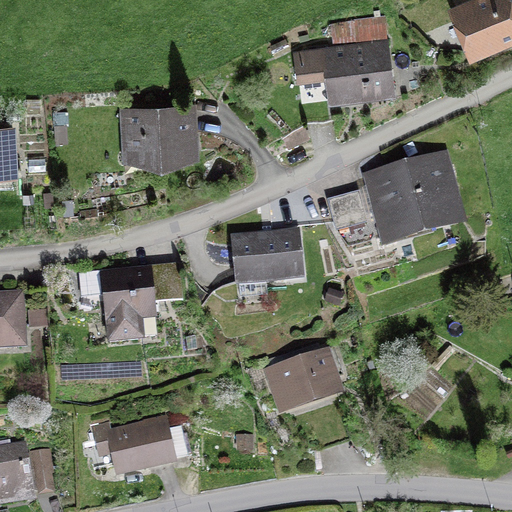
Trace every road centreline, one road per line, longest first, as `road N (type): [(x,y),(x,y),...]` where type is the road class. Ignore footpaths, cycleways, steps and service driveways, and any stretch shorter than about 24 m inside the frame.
road 1 (residential): [(511,79),(213,217),(130,244),(0,268)]
road 2 (tertiary): [(511,500),(355,491),(192,511)]
